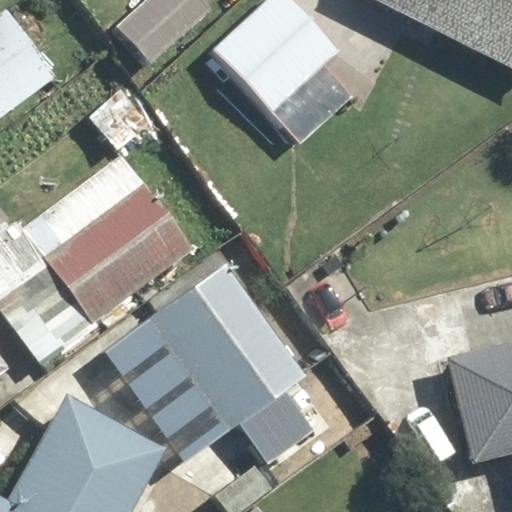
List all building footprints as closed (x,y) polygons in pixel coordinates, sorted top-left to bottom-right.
[(148,67),(205,14),(191,0),(154,0),(118,34),(148,67)] [(320,72),(336,58),(284,0),(275,0),(214,54),(298,151),(350,106),(320,72)] [(511,0),(374,0),(511,72),(511,0)] [(0,121),(51,83),(1,15),(0,15),(0,121)] [(0,374),(3,373),(0,369),(0,218),(58,176),(37,147),(0,173),(0,374)] [(15,224),(0,236),(0,279),(2,283),(0,284),(0,314),(43,368),(190,250),(120,161),(25,237),(15,224)] [(278,397),(301,380),(220,269),(144,325),(227,439),(238,431),(267,470),(309,439),(278,397)] [(511,350),(445,368),(471,467),(511,455),(511,350)] [(5,511),(0,508),(0,511),(129,511),(158,457),(60,406),(5,511)]
